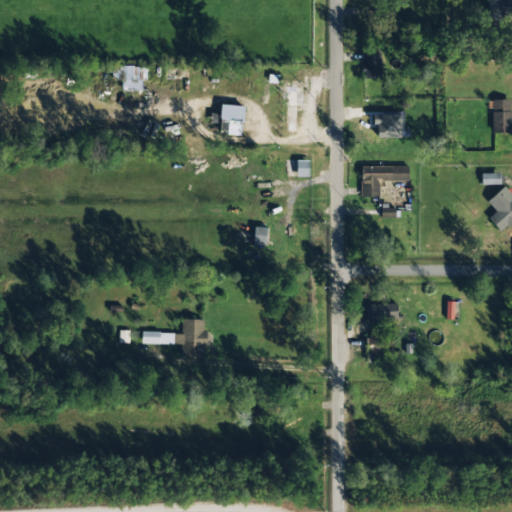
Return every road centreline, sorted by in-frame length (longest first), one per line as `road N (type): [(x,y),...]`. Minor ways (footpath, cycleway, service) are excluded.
road 1 (residential): [(338,511),(336,0)]
road 2 (residential): [(511,268),(338,270)]
